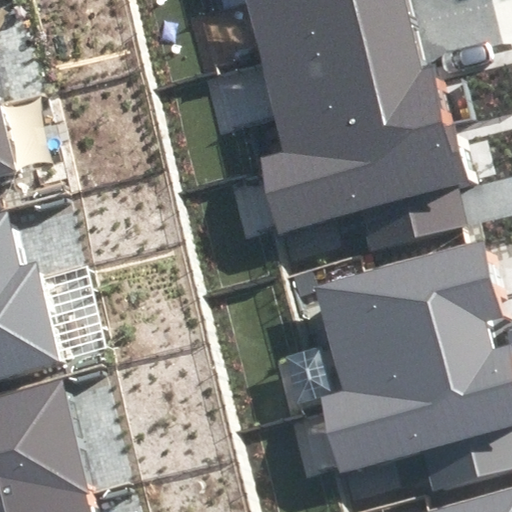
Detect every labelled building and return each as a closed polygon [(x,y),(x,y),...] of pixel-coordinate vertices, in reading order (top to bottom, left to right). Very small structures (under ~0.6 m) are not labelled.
[(250,0),(291,150),(258,158),(277,230),(361,208),(372,248),(468,223),(426,68),(421,69),(402,0),(250,0)] [(0,172),(17,168),(0,106),(0,172)] [(0,213),(0,212),(0,376),(58,361),(32,266),(16,270),(0,213)] [(482,242),(317,287),(344,389),(323,395),(344,471),(425,449),(435,488),(511,466),(511,355),(510,346),(492,351),(483,319),(501,314),(482,242)] [(0,511),(91,511),(59,384),(0,398),(0,511)] [(511,511),(511,492),(437,511),(511,511)]
